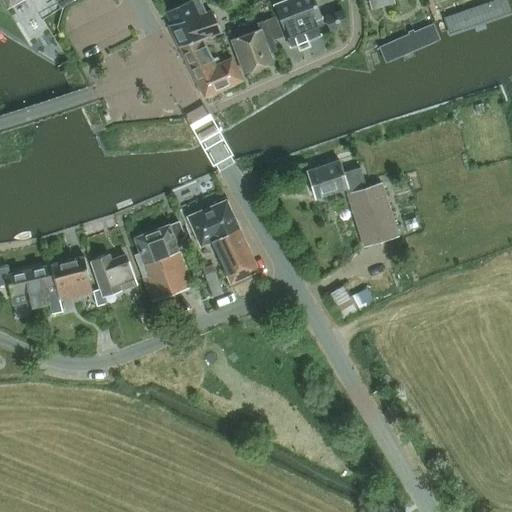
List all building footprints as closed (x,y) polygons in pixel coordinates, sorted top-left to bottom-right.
[(0,0),(4,8),(18,0),(0,0)] [(220,32),(215,20),(210,10),(205,13),(199,0),(191,0),(165,12),(170,24),(168,25),(178,46),(202,38),(202,39),(220,32)] [(313,19),(320,16),(313,0),(288,0),(275,5),(290,45),(319,34),(313,19)] [(394,3),(392,0),(367,0),(371,10),(394,3)] [(511,15),(506,0),(497,0),(443,19),(450,38),(511,16),(511,15)] [(330,30),(347,23),(342,10),(325,16),(330,30)] [(283,36),(275,16),(264,21),(272,40),(283,36)] [(244,73),(273,62),(269,52),(276,50),(272,40),(264,21),(257,23),(259,29),(231,39),(244,73)] [(432,25),(379,47),(386,64),(439,41),(432,25)] [(212,59),(202,39),(202,38),(178,46),(204,97),(242,79),(231,57),(219,62),(217,57),(212,59)] [(364,246),(398,236),(381,182),(366,186),(360,167),(343,172),(339,160),(307,170),(316,198),(345,188),(364,246)] [(231,282),(257,270),(241,234),(241,233),(226,200),(187,216),(200,245),(210,241),(231,282)] [(175,240),(184,237),(178,221),(169,225),(169,224),(134,237),(140,252),(134,255),(143,277),(152,301),(192,286),(177,245),(175,240)] [(121,289),(135,284),(125,254),(111,259),(108,253),(90,260),(102,295),(121,288),(121,289)] [(59,299),(92,291),(84,255),(50,264),(57,291),(46,294),(49,303),(52,313),(62,311),(59,299)] [(0,284),(8,283),(12,298),(13,304),(27,301),(29,308),(49,303),(46,294),(57,291),(50,264),(7,274),(5,266),(0,267),(0,284)] [(212,296),(223,292),(216,271),(205,275),(212,296)] [(355,310),(341,285),(327,293),(341,318),(355,310)] [(93,290),(97,306),(105,304),(100,289),(93,290)] [(133,297),(137,309),(148,305),(144,293),(133,297)] [(288,339),(280,343),(286,352),(293,348),(288,339)]
